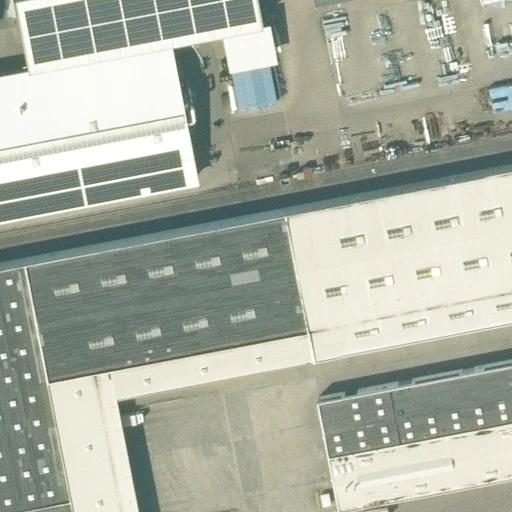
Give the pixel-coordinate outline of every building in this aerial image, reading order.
[(13,0),(21,40),(226,0),(13,0)] [(169,40),(0,72),(0,215),(195,177),(169,40)] [(511,164),(284,209),(307,326),(309,341),(312,355),(511,316),(511,164)] [(283,209),(24,258),(47,375),(297,328),(306,326),(284,209),(283,209)] [(23,258),(0,262),(0,511),(72,511),(46,376),(47,375),(24,258),(23,258)] [(306,326),(297,328),(299,342),(309,341),(307,326),(306,326)] [(511,359),(272,406),(283,461),(511,416),(511,359)] [(511,416),(283,461),(292,511),(312,511),(511,473),(511,416)]
